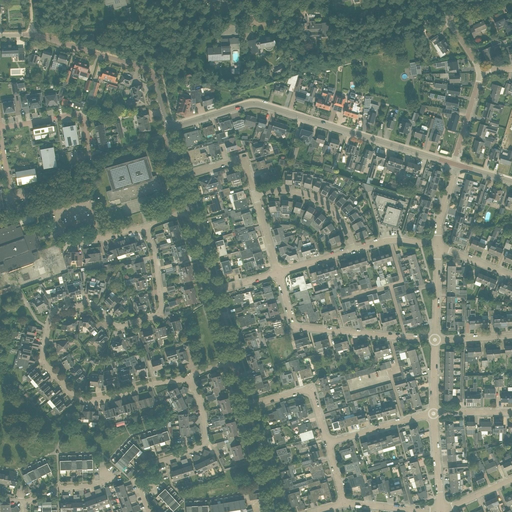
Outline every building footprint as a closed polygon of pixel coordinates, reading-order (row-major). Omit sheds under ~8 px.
[(104,0),(106,5),(113,3),(115,9),(127,6),(125,0),(104,0)] [(493,19),(496,23),(498,28),(503,26),(508,35),(511,33),(511,23),(511,24),(507,16),(504,18),(502,15),(493,19)] [(473,27),(474,28),(470,29),(474,38),(482,35),(480,32),(487,29),(483,21),(480,23),(473,27)] [(315,24),(315,27),(314,27),(314,26),(313,26),(313,27),(310,27),(310,32),(309,32),(309,35),(323,35),(323,37),(328,36),(327,28),(327,23),(322,24),(315,24)] [(429,39),(431,42),(438,37),(436,34),(429,39)] [(259,41),(256,42),(255,40),(248,42),(250,54),(258,52),(258,49),(264,48),(265,49),(266,50),(267,51),(268,51),(269,51),(270,50),(271,50),(272,49),(272,48),(273,47),(273,46),(275,46),(273,36),(264,38),(263,37),(259,38),(259,41)] [(231,50),(239,49),(239,39),(221,40),(221,48),(207,48),(208,62),(231,61),(230,46),(231,46),(231,50)] [(436,45),(443,54),(450,49),(444,40),(436,45)] [(2,50),(2,52),(3,56),(11,56),(11,54),(17,53),(17,51),(17,50),(17,46),(11,46),(11,45),(10,45),(10,46),(8,46),(8,45),(8,46),(2,46),(2,50)] [(483,51),(485,55),(486,54),(489,61),(496,58),(492,47),(483,51)] [(42,66),(46,67),(49,60),(50,60),(52,52),(43,50),(40,60),(42,61),(41,63),(43,64),(42,66)] [(28,65),(34,67),(35,64),(38,56),(32,54),(31,55),(28,65)] [(53,61),(51,69),(55,70),(56,66),(57,63),(63,64),(62,68),(61,71),(65,73),(68,62),(67,61),(67,57),(59,54),(58,56),(57,56),(56,62),(53,61)] [(356,62),(356,56),(343,59),(344,65),(356,62)] [(72,73),(79,75),(82,64),(79,63),(79,62),(74,60),(73,64),(75,64),(74,68),(71,67),(70,70),(73,70),(72,73)] [(459,69),(457,62),(456,62),(456,60),(436,63),(436,68),(448,66),(449,71),(459,69)] [(82,64),(79,75),(88,78),(90,72),(87,72),(89,66),(82,64)] [(281,66),(275,69),(278,74),(284,71),(281,66)] [(62,85),(66,86),(70,72),(66,70),(62,85)] [(103,82),(107,83),(108,80),(110,72),(103,70),(102,76),(99,75),(98,78),(104,80),(103,82)] [(117,81),(115,80),(117,74),(110,72),(108,80),(107,83),(106,86),(107,86),(107,87),(110,88),(111,87),(116,89),(117,85),(116,85),(116,84),(117,84),(117,81)] [(460,83),(460,81),(461,81),(460,78),(460,76),(455,76),(454,73),(440,74),(440,79),(450,78),(450,86),(453,86),(453,83),(460,83)] [(122,76),(120,83),(124,84),(125,81),(131,83),(132,79),(122,76)] [(84,90),(89,91),(92,81),(87,80),(84,90)] [(95,99),(99,84),(92,81),(89,91),(87,97),(95,99)] [(276,88),(275,93),(276,94),(279,95),(279,96),(282,97),(284,89),(286,90),(286,86),(279,84),(279,86),(277,86),(276,88)] [(460,89),(454,88),(454,86),(453,86),(450,86),(436,84),(435,88),(449,90),(448,94),(459,96),(459,94),(460,94),(461,91),(460,91),(460,89)] [(491,97),(493,98),(492,102),(497,103),(501,87),(492,85),(491,89),(494,90),(491,97)] [(124,101),(126,108),(144,104),(142,93),(143,92),(142,86),(140,87),(140,86),(131,88),(133,98),(124,101)] [(196,90),(199,102),(202,101),(203,106),(215,102),(212,95),(205,97),(204,93),(202,94),(200,89),(196,90)] [(298,94),(296,101),(304,103),(305,100),(308,101),(309,97),(306,96),(307,92),(300,90),(298,94)] [(322,108),(325,101),(325,100),(326,97),(327,92),(324,90),(321,99),(318,98),(316,106),(322,108)] [(330,102),(331,98),(332,98),(334,94),(327,92),(326,97),(325,100),(325,101),(322,108),(329,110),(332,102),(330,102)] [(344,115),(351,117),(357,95),(353,93),(351,99),(349,99),(348,103),(349,103),(348,107),(346,107),(344,115)] [(41,107),(40,101),(42,100),(41,94),(35,94),(36,98),(30,100),(29,94),(20,96),(21,104),(28,103),(29,109),(33,109),(37,108),(41,107)] [(56,100),(58,100),(57,96),(54,96),(54,95),(50,95),(50,97),(46,98),(47,107),(53,106),(53,105),(56,105),(56,100)] [(357,95),(351,117),(357,119),(360,110),(358,110),(359,106),(358,106),(359,101),(361,96),(357,95)] [(452,100),(452,98),(438,95),(437,100),(447,102),(446,106),(457,108),(457,106),(458,106),(459,103),(458,103),(458,101),(452,100)] [(177,113),(185,115),(188,108),(189,108),(190,104),(191,105),(191,108),(195,108),(195,99),(190,99),(181,96),(181,97),(180,97),(178,105),(179,105),(177,113)] [(14,107),(16,107),(14,98),(10,99),(11,103),(2,104),(4,114),(15,112),(14,107)] [(373,124),(377,111),(370,109),(371,99),(365,98),(364,112),(369,114),(367,122),(369,122),(368,123),(371,124),(372,123),(373,124)] [(73,109),(82,112),(84,104),(80,103),(79,105),(74,103),(73,109)] [(491,119),(494,111),(499,113),(500,107),(487,103),(484,112),(483,111),(482,116),(483,117),(491,119)] [(446,109),(440,108),(442,113),(446,114),(446,117),(451,118),(448,130),(455,132),(457,123),(457,122),(457,120),(458,121),(459,116),(454,115),(454,114),(455,111),(446,109)] [(146,119),(149,118),(148,112),(136,115),(140,132),(146,131),(150,131),(149,126),(148,127),(148,124),(147,124),(146,119)] [(387,128),(393,130),(397,114),(393,113),(391,120),(389,120),(387,128)] [(254,127),(256,118),(253,117),(249,116),(247,116),(246,120),(245,119),(245,121),(242,120),(240,120),(236,121),(238,131),(243,129),(242,128),(244,128),(245,125),(254,127)] [(427,128),(432,129),(435,119),(429,118),(427,128)] [(399,131),(400,132),(400,133),(403,134),(403,133),(408,134),(409,131),(410,131),(411,125),(406,123),(407,120),(403,119),(402,122),(401,122),(399,128),(400,128),(399,131)] [(232,128),(231,125),(229,120),(219,123),(222,131),(232,128)] [(259,125),(257,125),(256,130),(264,133),(265,128),(267,122),(260,120),(259,125)] [(432,129),(431,133),(434,134),(433,137),(432,142),(438,143),(440,136),(441,136),(444,128),(442,123),(434,120),(432,129)] [(277,133),(276,135),(277,136),(279,137),(281,137),(282,134),(285,135),(288,126),(282,124),(282,125),(280,124),(275,122),(272,131),(275,132),(275,133),(277,133)] [(57,133),(56,126),(53,127),(52,124),(46,125),(47,132),(47,134),(57,133)] [(478,139),(480,139),(485,140),(491,142),(494,143),(495,139),(491,137),(491,138),(485,136),(487,131),(496,134),(498,128),(490,126),(490,127),(480,124),(477,135),(479,136),(478,139)] [(202,128),(204,133),(205,137),(215,133),(212,125),(202,128)] [(40,133),(39,126),(32,127),(34,137),(41,135),(41,133),(40,133)] [(414,136),(425,139),(428,131),(417,128),(414,136)] [(302,130),(300,139),(310,142),(312,136),(313,136),(314,133),(309,131),(309,132),(302,130)] [(191,132),(183,134),(186,147),(187,146),(188,148),(191,147),(193,147),(193,145),(194,144),(193,141),(200,139),(197,131),(191,133),(191,132)] [(313,140),(313,142),(312,144),(312,147),(314,148),(318,149),(320,143),(324,144),(326,138),(318,135),(317,141),(313,140)] [(237,150),(233,137),(229,139),(230,142),(224,144),(227,153),(237,150)] [(334,148),(333,152),(336,153),(337,149),(340,142),(332,139),(330,147),(334,148)] [(489,147),(491,142),(485,140),(480,139),(479,142),(476,141),(472,152),(478,153),(477,157),(482,159),(483,154),(481,153),(484,146),(489,147)] [(491,142),(489,147),(493,148),(489,159),(496,161),(500,148),(494,146),(495,143),(496,144),(497,140),(495,139),(494,143),(491,142)] [(213,147),(212,144),(212,142),(207,143),(208,145),(211,157),(221,154),(219,146),(213,147)] [(268,152),(270,152),(268,145),(267,145),(267,143),(265,142),(252,146),(254,153),(260,152),(262,157),(268,155),(268,152)] [(192,150),(188,151),(190,158),(188,158),(190,162),(191,162),(191,163),(206,158),(208,157),(207,152),(205,153),(205,152),(200,154),(199,148),(205,146),(204,143),(193,147),(191,147),(192,150)] [(349,156),(346,167),(348,168),(348,170),(353,172),(355,163),(353,162),(355,155),(358,156),(359,151),(355,150),(356,147),(350,145),(349,149),(347,148),(345,153),(345,154),(346,155),(349,156)] [(293,147),(289,159),(295,161),(299,148),(293,147)] [(355,170),(363,172),(367,159),(370,160),(373,152),(366,150),(365,153),(364,153),(361,165),(358,164),(357,166),(355,170)] [(500,162),(510,165),(511,158),(511,150),(509,150),(507,156),(502,155),(500,162)] [(335,169),(338,161),(341,154),(337,153),(335,160),(332,168),(332,169),(331,173),(335,174),(336,169),(335,169)] [(379,161),(378,165),(383,166),(386,156),(378,153),(376,160),(379,161)] [(112,167),(105,169),(111,191),(106,192),(109,202),(119,199),(120,204),(125,202),(124,201),(160,190),(156,176),(152,177),(146,157),(139,159),(137,155),(117,161),(111,163),(110,162),(112,167)] [(388,165),(394,167),(397,159),(390,157),(388,165)] [(397,159),(394,167),(393,172),(397,173),(398,170),(400,171),(403,161),(397,159)] [(266,168),(267,170),(273,168),(272,163),(266,164),(264,161),(257,163),(259,170),(266,168)] [(406,171),(412,173),(415,165),(408,163),(406,171)] [(368,177),(373,179),(377,166),(372,164),(368,177)] [(415,165),(412,173),(419,175),(421,167),(415,165)] [(274,168),(273,168),(267,170),(267,173),(260,175),(262,182),(270,180),(268,175),(275,173),(274,168)] [(426,175),(430,176),(439,179),(441,172),(434,170),(433,174),(428,173),(429,169),(425,168),(424,174),(426,175)] [(292,186),(292,180),(292,175),(289,174),(289,171),(284,171),(282,178),(286,180),(286,186),(292,186)] [(228,182),(231,181),(240,179),(238,172),(229,175),(230,175),(226,176),(228,182)] [(301,187),(302,181),(303,176),(299,176),(299,172),(292,172),(292,175),(292,180),(296,180),(295,187),(301,187)] [(309,190),(311,184),(312,179),(309,178),(310,175),(303,174),(303,176),(302,181),(305,182),(303,188),(309,190)] [(211,178),(200,181),(201,186),(203,194),(209,192),(208,190),(216,187),(218,192),(222,191),(222,190),(220,184),(218,178),(218,176),(214,177),(215,179),(211,180),(211,178)] [(430,176),(428,182),(438,185),(438,182),(439,183),(440,180),(439,179),(430,176)] [(318,193),(320,187),(322,183),(319,182),(320,178),(313,177),(312,179),(311,184),(315,185),(312,191),(318,193)] [(240,179),(231,181),(233,187),(241,185),(240,179)] [(466,180),(464,186),(474,189),(480,190),(480,191),(483,192),(485,185),(480,184),(480,187),(473,185),(473,182),(466,180)] [(326,198),(329,192),(331,188),(328,186),(329,183),(323,181),(322,183),(320,187),(323,189),(320,195),(326,198)] [(428,182),(426,188),(436,191),(438,185),(428,182)] [(370,191),(372,186),(363,183),(366,193),(370,191)] [(333,203),(337,198),(340,194),(337,192),(338,189),(333,186),(332,186),(331,188),(329,192),(332,194),(328,199),(333,203)] [(464,186),(463,193),(470,195),(471,191),(474,192),(474,189),(464,186)] [(425,192),(424,194),(427,195),(434,197),(436,191),(426,188),(425,192)] [(486,198),(485,201),(493,203),(494,199),(499,201),(498,204),(501,205),(504,197),(502,196),(503,193),(501,193),(502,191),(494,189),(492,195),(488,193),(486,198)] [(231,194),(233,202),(245,198),(243,191),(231,194)] [(340,209),(344,204),(347,201),(345,198),(347,196),(341,192),(340,194),(337,198),(339,200),(335,205),(340,209)] [(403,212),(406,202),(399,200),(376,193),(374,199),(373,199),(373,200),(374,201),(374,202),(381,225),(384,226),(384,225),(398,229),(403,212)] [(463,193),(461,199),(472,202),(473,198),(471,198),(472,195),(470,195),(463,193)] [(210,196),(212,204),(207,206),(209,213),(221,210),(219,200),(220,199),(218,194),(215,195),(210,196)] [(345,216),(350,212),(354,208),(352,206),(354,203),(353,202),(356,199),(352,195),(347,201),(344,204),(346,207),(341,211),(345,216)] [(245,198),(233,202),(235,210),(248,206),(245,198)] [(419,206),(420,206),(429,209),(431,202),(421,199),(419,206)] [(459,205),(466,207),(470,208),(472,202),(461,199),(459,205)] [(287,201),(287,200),(284,200),(284,201),(282,201),(282,214),(291,214),(292,207),(288,207),(289,201),(287,201)] [(269,202),(270,209),(271,213),(274,212),(275,217),(276,217),(278,217),(278,219),(280,218),(280,207),(276,207),(275,201),(273,202),(273,201),(270,201),(270,202),(269,202)] [(296,216),(302,217),(304,211),(301,209),(302,204),(301,204),(301,203),(298,202),(298,203),(296,202),(294,212),(297,213),(296,216)] [(458,208),(457,210),(458,211),(457,212),(462,213),(465,214),(466,207),(459,205),(459,208),(458,208)] [(420,212),(420,213),(427,215),(429,209),(420,206),(419,209),(418,208),(417,212),(420,212)] [(307,211),(303,218),(308,221),(305,225),(308,227),(311,223),(313,221),(315,217),(312,215),(315,210),(314,209),(314,208),(311,207),(310,207),(307,211)] [(351,223),(356,220),(360,217),(358,214),(360,212),(356,207),(354,208),(350,212),(353,214),(347,218),(351,223)] [(242,217),(243,221),(251,218),(249,212),(241,215),(239,215),(240,218),(242,217)] [(420,213),(418,219),(426,221),(427,215),(420,213)] [(323,214),(323,215),(321,214),(315,222),(317,224),(316,226),(320,230),(325,225),(322,222),(326,218),(325,217),(326,216),(323,214)] [(458,216),(456,222),(463,224),(464,221),(464,220),(469,222),(471,217),(464,215),(459,214),(459,216),(458,216)] [(355,231),(360,228),(365,226),(363,223),(366,221),(362,216),(360,217),(356,220),(358,223),(352,226),(355,231)] [(251,218),(243,221),(245,227),(253,225),(251,218)] [(416,218),(414,224),(424,227),(426,221),(418,219),(416,218)] [(216,221),(212,223),(214,233),(215,233),(220,231),(229,229),(227,224),(225,225),(224,219),(216,221)] [(166,223),(163,224),(164,229),(166,228),(168,235),(170,235),(179,232),(177,225),(172,227),(171,222),(172,222),(172,221),(166,223)] [(456,222),(454,229),(464,231),(466,225),(463,224),(456,222)] [(0,271),(1,273),(8,271),(8,272),(33,263),(32,261),(39,259),(37,252),(41,250),(34,231),(23,235),(20,227),(16,228),(14,224),(0,229),(0,271)] [(320,231),(326,239),(332,235),(330,232),(335,229),(334,227),(335,227),(333,224),(332,225),(331,224),(320,231)] [(424,227),(414,224),(412,230),(415,231),(415,232),(422,234),(424,227)] [(275,235),(275,236),(284,234),(283,230),(290,227),(290,225),(281,225),(277,226),(278,228),(273,230),(274,232),(274,233),(274,235),(275,235)] [(365,226),(360,228),(362,231),(356,234),(358,240),(368,236),(367,232),(370,231),(367,225),(365,226)] [(454,229),(452,235),(462,238),(464,231),(454,229)] [(242,234),(245,242),(257,238),(255,231),(242,234)] [(171,238),(169,239),(170,243),(173,242),(172,241),(181,239),(179,232),(170,235),(171,238)] [(282,241),(283,244),(287,243),(287,242),(293,238),(293,235),(285,237),(284,234),(275,236),(275,237),(276,240),(277,243),(282,241)] [(331,243),(328,244),(330,249),(337,247),(336,244),(341,241),(341,240),(342,240),(340,237),(339,237),(339,235),(329,239),(331,243)] [(462,238),(452,235),(451,241),(458,243),(457,244),(463,246),(464,244),(466,245),(469,240),(466,239),(462,238)] [(137,242),(131,244),(134,252),(137,250),(142,249),(140,241),(138,236),(135,237),(137,242)] [(310,243),(307,244),(310,255),(311,255),(314,255),(314,254),(317,253),(316,251),(319,250),(317,244),(311,237),(309,238),(310,243)] [(257,238),(245,242),(247,250),(259,246),(257,238)] [(124,240),(121,241),(123,248),(125,254),(134,252),(131,244),(126,246),(124,240)] [(215,242),(217,249),(225,247),(227,246),(226,242),(224,243),(223,240),(215,242)] [(299,240),(298,248),(299,253),(302,252),(303,257),(306,256),(306,257),(309,256),(309,255),(310,255),(307,244),(303,245),(301,240),(299,240)] [(470,247),(476,250),(480,242),(474,240),(470,247)] [(118,248),(114,249),(116,257),(117,260),(126,257),(125,254),(123,248),(121,241),(118,242),(117,242),(118,248)] [(480,242),(476,250),(482,252),(486,244),(480,242)] [(282,258),(285,259),(292,247),(288,244),(287,243),(283,244),(284,247),(279,248),(280,253),(280,256),(281,256),(281,257),(283,257),(282,258)] [(116,257),(114,249),(109,251),(107,245),(104,246),(106,252),(104,252),(107,260),(116,257)] [(172,256),(177,255),(187,252),(185,245),(176,248),(176,247),(175,245),(170,246),(171,248),(171,249),(172,256)] [(492,245),(488,253),(489,253),(488,254),(492,255),(492,254),(494,255),(498,247),(492,245)] [(98,253),(93,254),(94,262),(103,260),(102,253),(101,247),(98,247),(98,253)] [(225,247),(217,249),(219,257),(227,255),(225,247)] [(292,247),(285,259),(288,261),(288,260),(290,261),(291,261),(293,261),(293,260),(298,259),(297,254),(299,253),(298,248),(296,249),(292,247)] [(498,247),(494,255),(500,257),(503,250),(498,247)] [(253,256),(254,261),(263,258),(261,252),(253,254),(252,251),(247,253),(241,255),(241,257),(242,260),(253,256)] [(65,255),(63,258),(66,266),(70,266),(70,261),(76,261),(76,266),(82,266),(81,260),(81,255),(78,255),(78,252),(70,252),(70,255),(65,255)] [(177,255),(178,259),(177,260),(178,264),(183,263),(182,261),(188,259),(187,252),(177,255)] [(408,259),(409,263),(417,260),(415,254),(412,255),(412,252),(407,254),(407,255),(404,257),(405,260),(408,259)] [(391,253),(384,255),(387,262),(390,261),(392,266),(395,265),(391,253)] [(94,262),(93,254),(84,255),(85,263),(94,262)] [(381,256),(378,257),(381,267),(388,265),(387,262),(384,255),(383,254),(381,255),(381,256)] [(363,272),(366,271),(364,266),(368,265),(366,257),(359,259),(363,272)] [(381,267),(378,257),(372,259),(374,266),(373,266),(374,269),(378,268),(379,271),(380,274),(379,274),(381,281),(380,281),(382,286),(386,284),(381,267)] [(263,258),(254,261),(256,267),(265,264),(263,258)] [(362,278),(365,278),(364,276),(363,272),(359,259),(353,261),(355,268),(359,267),(362,278)] [(220,263),(224,275),(228,274),(228,277),(240,274),(238,268),(231,269),(228,260),(220,263)] [(410,265),(411,269),(419,266),(417,260),(409,263),(406,264),(406,266),(410,265)] [(122,263),(124,269),(133,266),(131,261),(122,263)] [(352,269),(355,268),(353,261),(347,263),(350,274),(351,277),(354,276),(352,269)] [(143,262),(134,264),(137,274),(146,272),(143,262)] [(347,275),(350,274),(347,263),(344,264),(344,263),(340,264),(341,265),(340,265),(342,272),(346,271),(347,275)] [(182,272),(183,275),(192,273),(190,266),(183,268),(183,265),(178,266),(180,272),(182,272)] [(332,280),(334,285),(335,289),(338,288),(340,288),(340,285),(337,285),(335,279),(334,275),(338,274),(336,266),(335,267),(335,266),(334,266),(332,266),(332,267),(329,268),(332,280)] [(412,271),(413,274),(420,272),(420,271),(421,271),(420,268),(419,268),(419,266),(411,269),(408,269),(409,272),(412,271)] [(330,280),(332,280),(329,268),(322,270),(325,278),(328,277),(330,280)] [(321,279),(325,278),(322,270),(322,269),(319,270),(319,271),(316,272),(320,283),(322,283),(321,279)] [(317,284),(320,283),(316,272),(310,274),(312,281),(315,280),(317,284)] [(413,274),(414,281),(422,278),(420,272),(413,274)] [(183,275),(181,276),(183,283),(185,283),(185,282),(194,280),(192,273),(183,275)] [(476,281),(482,284),(485,276),(479,274),(476,281)] [(366,283),(368,288),(368,290),(372,289),(369,277),(368,277),(367,275),(364,276),(365,278),(366,283)] [(125,280),(127,285),(135,282),(138,291),(147,288),(145,280),(143,280),(142,276),(125,280)] [(299,285),(301,291),(307,289),(303,276),(290,280),(292,287),(299,285)] [(482,284),(488,286),(491,278),(485,276),(482,284)] [(422,278),(414,281),(416,287),(424,285),(422,278)] [(491,278),(488,286),(494,288),(497,281),(491,278)] [(95,287),(94,294),(99,295),(100,294),(103,294),(103,292),(105,283),(100,282),(100,280),(96,279),(95,281),(95,282),(95,287)] [(65,280),(63,281),(63,283),(65,291),(68,290),(69,298),(76,297),(75,296),(73,286),(73,285),(70,286),(70,284),(66,285),(65,280)] [(86,284),(85,289),(88,289),(87,294),(93,295),(94,294),(95,287),(95,282),(87,281),(86,284)] [(405,285),(404,285),(406,292),(407,292),(412,291),(411,288),(410,288),(408,282),(404,283),(405,285)] [(54,286),(55,288),(58,299),(64,298),(63,296),(66,296),(65,291),(63,283),(62,284),(59,284),(59,285),(54,286)] [(254,290),(251,291),(252,298),(263,295),(273,292),(271,286),(269,286),(267,283),(263,284),(264,287),(263,288),(264,291),(255,294),(254,290)] [(345,289),(347,296),(351,295),(351,292),(355,291),(353,283),(348,285),(349,287),(345,289)] [(499,291),(505,293),(508,285),(508,284),(505,283),(504,284),(502,283),(499,291)] [(447,287),(447,289),(448,289),(448,292),(451,292),(451,293),(455,293),(455,294),(456,294),(456,295),(467,295),(467,291),(465,291),(459,291),(459,289),(455,289),(455,286),(448,285),(448,286),(447,286),(447,287)] [(182,291),(184,298),(195,295),(193,288),(187,290),(185,286),(180,288),(181,291),(182,291)] [(55,288),(47,290),(49,297),(51,297),(52,302),(58,301),(58,299),(55,288)] [(340,288),(338,288),(341,298),(347,296),(345,289),(345,288),(341,289),(340,288)] [(303,298),(304,304),(304,305),(311,303),(307,289),(301,291),(294,293),(296,300),(303,298)] [(385,293),(381,295),(383,301),(387,300),(386,297),(391,296),(389,290),(388,289),(384,291),(385,293)] [(248,300),(250,308),(255,307),(255,306),(254,303),(252,298),(251,291),(233,297),(234,299),(233,300),(235,306),(237,305),(237,304),(240,303),(240,302),(248,300)] [(149,305),(146,296),(148,295),(147,292),(138,294),(139,300),(133,302),(136,311),(138,311),(138,312),(146,309),(146,306),(149,305)] [(274,298),(273,292),(263,295),(264,298),(266,297),(267,300),(274,298)] [(404,295),(406,302),(416,299),(414,292),(404,295)] [(104,302),(109,307),(110,305),(113,307),(120,300),(115,295),(112,293),(111,293),(110,293),(109,294),(106,297),(107,298),(104,302)] [(195,295),(184,298),(186,306),(188,305),(188,304),(197,302),(195,295)] [(36,300),(32,303),(36,310),(37,310),(39,313),(42,311),(40,308),(41,307),(44,305),(45,307),(48,305),(43,296),(38,299),(39,301),(37,302),(36,300)] [(365,305),(363,298),(360,299),(359,298),(357,299),(359,307),(365,305)] [(409,303),(410,307),(418,305),(416,299),(406,302),(406,304),(409,303)] [(347,311),(345,302),(341,304),(342,309),(338,310),(340,316),(342,315),(344,323),(350,321),(348,313),(347,311)] [(267,305),(269,312),(278,309),(276,303),(267,305)] [(304,305),(304,304),(298,306),(300,314),(306,312),(310,322),(319,320),(317,312),(314,312),(311,303),(304,305)] [(410,307),(412,313),(419,311),(418,305),(410,307)] [(114,312),(118,317),(125,310),(120,306),(114,312)] [(250,308),(248,309),(249,313),(254,312),(255,316),(257,315),(256,311),(256,310),(255,307),(250,308)] [(332,311),(329,311),(328,312),(331,319),(338,317),(335,309),(335,310),(334,307),(331,307),(332,311)] [(384,318),(381,319),(383,327),(387,326),(388,327),(390,326),(390,325),(386,309),(385,307),(382,308),(384,313),(383,313),(384,318)] [(389,308),(386,309),(390,325),(397,323),(395,315),(392,316),(389,308)] [(278,309),(269,312),(267,312),(269,319),(279,315),(278,309)] [(328,312),(329,311),(328,309),(324,310),(324,311),(321,312),(322,313),(324,321),(331,319),(328,312)] [(355,311),(348,313),(350,321),(357,319),(355,311)] [(370,311),(367,312),(370,323),(377,321),(375,312),(371,313),(370,311)] [(412,313),(413,318),(413,319),(421,316),(419,311),(412,313)] [(370,323),(367,312),(364,313),(360,314),(364,325),(370,323)] [(253,324),(250,314),(238,318),(241,328),(253,324)] [(413,319),(413,318),(412,319),(412,321),(413,325),(423,323),(421,316),(413,319)] [(78,326),(78,331),(82,332),(82,327),(85,327),(89,331),(91,333),(95,329),(94,327),(96,325),(89,318),(83,318),(83,321),(79,321),(78,326)] [(65,321),(64,322),(62,322),(62,325),(61,330),(69,331),(70,328),(72,328),(73,330),(77,329),(77,321),(70,320),(70,319),(65,321)] [(172,326),(169,327),(173,340),(175,340),(174,337),(176,336),(175,331),(182,329),(180,323),(180,320),(171,323),(172,326)] [(272,323),(274,329),(283,326),(281,320),(272,323)] [(455,322),(447,322),(447,328),(449,328),(449,331),(458,331),(458,322),(455,322)] [(28,326),(26,334),(34,336),(36,327),(28,326)] [(158,332),(155,333),(158,345),(162,344),(161,337),(168,335),(166,326),(157,329),(158,332)] [(283,326),(274,329),(275,332),(273,333),(273,336),(272,336),(272,335),(264,337),(265,342),(276,339),(275,335),(284,333),(283,326)] [(141,337),(145,353),(149,352),(147,344),(146,344),(146,342),(154,339),(151,330),(142,333),(143,336),(141,337)] [(246,338),(244,339),(245,342),(247,341),(250,349),(257,347),(255,339),(257,338),(256,332),(245,335),(246,338)] [(89,341),(92,344),(94,342),(102,349),(105,346),(103,343),(108,338),(103,333),(100,336),(97,333),(89,341)] [(22,337),(20,342),(32,344),(34,336),(26,334),(25,338),(22,337)] [(135,335),(123,339),(126,349),(129,348),(128,346),(132,345),(131,343),(136,341),(139,341),(138,336),(135,336),(135,335)] [(308,337),(301,339),(303,346),(310,344),(308,337)] [(126,349),(123,339),(123,338),(119,339),(119,343),(113,341),(111,346),(112,350),(116,351),(117,353),(126,350),(126,349)] [(303,346),(301,339),(294,341),(297,351),(300,350),(299,347),(303,346)] [(328,339),(321,341),(323,348),(330,346),(328,339)] [(59,344),(57,344),(57,353),(59,353),(59,354),(62,354),(62,352),(66,352),(66,348),(69,347),(69,340),(63,340),(58,341),(59,344)] [(317,354),(324,352),(324,351),(323,348),(321,341),(314,343),(317,354)] [(347,341),(341,343),(343,350),(349,348),(347,341)] [(23,347),(22,351),(30,353),(32,344),(20,342),(19,347),(23,347)] [(165,352),(166,356),(167,360),(171,359),(172,362),(178,360),(177,358),(180,358),(181,364),(186,363),(185,360),(188,359),(186,351),(185,351),(185,350),(190,348),(189,343),(183,344),(184,348),(175,350),(174,351),(173,350),(165,352)] [(343,350),(341,343),(334,345),(336,352),(343,350)] [(367,343),(360,345),(364,357),(371,355),(369,351),(369,350),(367,343)] [(364,357),(360,345),(354,347),(356,356),(359,355),(360,356),(361,359),(364,358),(364,357)] [(384,345),(380,346),(383,357),(384,357),(384,356),(390,355),(387,345),(384,346),(384,345)] [(383,357),(380,346),(376,347),(377,348),(374,349),(377,359),(383,357)] [(409,358),(417,356),(415,349),(405,352),(406,358),(409,358)] [(19,351),(17,360),(19,361),(18,366),(18,367),(28,365),(27,362),(28,362),(30,353),(22,351),(19,351)] [(149,352),(145,353),(147,361),(151,360),(150,357),(153,356),(152,351),(149,352)] [(247,358),(248,364),(257,362),(256,358),(260,357),(258,351),(252,352),(253,356),(247,358)] [(62,362),(66,370),(74,365),(70,359),(72,358),(69,353),(61,359),(63,361),(62,362)] [(409,358),(411,364),(419,362),(417,356),(409,358)] [(129,358),(131,366),(133,373),(135,372),(136,375),(143,373),(143,374),(147,373),(144,364),(138,366),(137,362),(135,361),(132,362),(131,357),(128,358),(129,358)] [(133,375),(133,373),(131,366),(129,358),(125,359),(126,362),(125,362),(127,368),(124,369),(124,368),(120,370),(120,372),(118,373),(119,377),(121,376),(122,380),(128,378),(128,376),(133,375)] [(151,362),(153,371),(162,368),(160,360),(151,362)] [(257,369),(258,372),(264,370),(262,364),(258,365),(257,362),(248,364),(250,371),(257,369)] [(74,369),(71,372),(74,376),(73,377),(79,384),(82,381),(84,384),(86,379),(84,377),(81,373),(82,372),(82,370),(78,366),(74,369)] [(420,367),(412,369),(409,370),(410,373),(413,372),(414,376),(422,374),(420,367)] [(29,383),(32,380),(38,374),(33,368),(27,373),(28,375),(26,377),(26,380),(29,383)] [(299,371),(300,375),(301,379),(313,376),(310,368),(299,371)] [(105,379),(107,384),(112,383),(111,382),(116,381),(113,369),(108,371),(108,374),(106,375),(107,378),(105,379)] [(252,378),(254,384),(263,382),(262,378),(266,377),(264,370),(258,372),(259,376),(252,378)] [(279,373),(280,376),(283,385),(294,382),(292,373),(284,375),(283,372),(279,373)] [(215,376),(214,373),(210,375),(210,378),(209,378),(210,382),(212,382),(213,385),(222,382),(220,376),(215,377),(215,376)] [(32,380),(38,386),(44,381),(49,377),(47,375),(42,379),(38,374),(32,380)] [(89,386),(98,387),(98,383),(102,384),(103,375),(98,374),(98,378),(90,378),(89,386)] [(319,379),(321,385),(334,382),(334,381),(333,379),(330,379),(329,376),(319,379)] [(321,385),(323,392),(330,390),(329,386),(335,384),(338,383),(338,380),(334,381),(334,382),(321,385)] [(409,389),(416,387),(416,385),(417,384),(415,380),(414,381),(407,383),(408,386),(406,387),(406,389),(409,389)] [(42,394),(50,388),(44,381),(38,386),(35,389),(41,395),(42,394)] [(206,396),(207,399),(215,397),(219,396),(217,391),(224,389),(222,382),(213,385),(213,388),(212,389),(213,393),(214,393),(214,394),(206,396)] [(263,382),(254,384),(256,390),(263,388),(264,392),(270,390),(268,383),(263,384),(263,382)] [(473,402),(473,388),(470,388),(470,395),(467,395),(467,386),(464,385),(464,395),(466,395),(466,402),(473,402)] [(410,395),(411,395),(418,393),(416,387),(409,389),(410,392),(407,393),(408,396),(410,395)] [(48,401),(49,400),(60,391),(58,389),(54,392),(50,388),(42,394),(44,397),(45,397),(48,401)] [(168,392),(170,397),(180,392),(181,389),(178,391),(177,388),(168,392)] [(485,389),(485,393),(485,398),(495,398),(495,388),(485,389)] [(170,397),(173,402),(182,398),(180,395),(183,394),(184,393),(186,394),(187,391),(182,389),(181,389),(180,392),(170,397)] [(323,392),(325,398),(338,394),(343,393),(342,390),(331,393),(330,390),(323,392)] [(49,400),(55,406),(61,401),(58,397),(62,393),(60,391),(49,400)] [(410,402),(420,399),(418,393),(411,395),(411,398),(406,400),(407,403),(410,402)] [(325,398),(326,405),(334,403),(334,402),(333,399),(338,397),(338,394),(325,398)] [(378,394),(371,396),(372,399),(377,418),(384,416),(382,409),(380,403),(377,404),(375,398),(378,397),(378,394)] [(153,397),(145,399),(147,407),(151,406),(156,404),(153,397)] [(173,402),(175,407),(185,402),(186,399),(183,401),(182,398),(173,402)] [(219,404),(220,408),(230,405),(228,398),(219,401),(219,400),(217,401),(218,405),(219,404)] [(145,399),(136,402),(138,409),(147,407),(145,399)] [(178,412),(178,413),(189,410),(188,407),(186,407),(185,405),(188,403),(191,404),(192,401),(186,399),(185,402),(175,407),(178,412)] [(377,418),(372,399),(369,400),(371,408),(368,409),(371,420),(377,418)] [(420,399),(410,402),(412,408),(422,405),(420,399)] [(121,400),(117,401),(121,414),(130,412),(128,404),(122,405),(121,400)] [(360,423),(366,421),(364,414),(363,414),(361,407),(358,408),(356,400),(353,401),(355,406),(360,423)] [(61,401),(55,406),(55,407),(53,409),(53,410),(53,411),(56,413),(57,414),(58,414),(59,415),(61,414),(67,408),(72,405),(69,402),(65,406),(61,401)] [(116,407),(111,409),(113,416),(121,414),(117,401),(115,401),(116,407)] [(334,403),(326,405),(328,411),(338,408),(336,401),(334,402),(334,403)] [(136,402),(128,404),(130,412),(138,409),(136,402)] [(289,408),(286,409),(288,416),(295,414),(298,413),(306,410),(307,410),(306,406),(305,407),(304,404),(304,402),(301,403),(301,405),(296,406),(297,408),(293,410),(293,409),(290,410),(289,408)] [(80,419),(89,420),(89,411),(84,411),(84,405),(80,405),(80,411),(80,419)] [(113,416),(111,409),(105,410),(104,405),(101,406),(104,419),(113,416)] [(211,420),(212,422),(224,419),(223,414),(232,412),(230,405),(220,408),(218,408),(217,410),(218,412),(220,414),(221,415),(218,416),(219,418),(211,420)] [(395,405),(388,407),(390,414),(397,412),(395,405)] [(89,411),(89,420),(89,422),(98,422),(98,415),(100,414),(100,411),(98,411),(98,406),(95,406),(95,412),(89,411)] [(355,416),(351,418),(353,425),(360,423),(355,406),(352,407),(354,415),(354,414),(355,416)] [(289,419),(288,416),(286,409),(285,407),(276,409),(277,412),(266,415),(269,423),(279,420),(280,422),(285,420),(285,419),(287,418),(287,419),(289,419)] [(388,407),(382,409),(384,416),(390,414),(388,407)] [(178,415),(178,421),(189,419),(191,421),(192,421),(195,416),(193,415),(191,417),(188,417),(188,414),(189,414),(189,410),(178,413),(179,413),(178,413),(178,415)] [(306,410),(298,413),(299,416),(296,417),(297,420),(308,417),(306,410)] [(340,429),(337,415),(335,411),(330,412),(331,416),(334,415),(334,418),(333,418),(335,422),(332,423),(334,430),(340,429)] [(340,415),(337,415),(340,429),(347,427),(344,417),(344,416),(340,417),(340,415)] [(350,415),(344,417),(347,427),(353,425),(351,418),(350,415)] [(222,432),(227,431),(236,428),(234,421),(226,424),(225,423),(226,423),(224,419),(212,422),(213,428),(221,426),(223,425),(224,427),(221,428),(222,432)] [(445,424),(446,431),(454,430),(461,429),(461,430),(464,429),(463,426),(454,427),(453,424),(453,421),(447,422),(446,422),(446,424),(445,424)] [(496,422),(495,422),(495,429),(493,429),(493,433),(499,433),(503,433),(503,429),(503,422),(499,422),(499,421),(496,421),(496,422)] [(467,423),(467,428),(467,433),(471,434),(471,430),(475,430),(475,422),(467,423)] [(480,431),(487,431),(487,434),(491,434),(491,422),(480,422),(480,431)] [(297,426),(300,434),(312,430),(310,423),(297,426)] [(165,432),(162,433),(164,442),(170,440),(165,426),(163,427),(165,432)] [(411,434),(406,435),(406,438),(408,437),(411,436),(419,434),(418,431),(419,431),(418,426),(417,427),(413,428),(413,429),(410,430),(411,434)] [(278,443),(279,445),(286,443),(284,436),(282,437),(281,433),(282,433),(280,427),(271,430),(272,436),(274,436),(276,443),(277,443),(278,443)] [(160,428),(155,430),(157,435),(156,435),(159,443),(164,442),(162,433),(160,428)] [(238,435),(237,432),(238,432),(237,431),(236,428),(227,431),(228,434),(226,435),(228,443),(233,442),(231,437),(238,435)] [(295,442),(297,447),(303,445),(302,441),(314,438),(312,430),(300,434),(302,441),(295,442)] [(149,447),(146,438),(145,433),(142,434),(144,439),(141,440),(144,448),(149,447)] [(398,433),(392,435),(394,442),(400,440),(398,433)] [(411,436),(408,437),(410,441),(409,441),(409,443),(413,442),(420,440),(419,434),(411,436)] [(392,435),(385,437),(387,444),(388,444),(391,443),(392,447),(395,447),(394,442),(392,435)] [(385,437),(379,439),(382,450),(389,448),(388,444),(387,444),(385,437)] [(379,439),(373,440),(376,452),(377,452),(377,453),(378,452),(378,451),(382,450),(379,439)] [(373,440),(367,442),(370,454),(376,452),(373,440)] [(413,442),(415,448),(415,449),(422,447),(420,440),(413,442)] [(131,446),(129,448),(136,454),(140,450),(129,441),(127,443),(131,446)] [(370,454),(367,442),(361,444),(364,453),(367,452),(368,454),(370,454)] [(308,447),(310,453),(318,451),(316,444),(308,447)] [(128,450),(126,452),(132,458),(136,454),(129,448),(125,445),(124,447),(128,450)] [(232,454),(232,455),(242,452),(240,445),(231,447),(228,447),(229,450),(228,451),(228,452),(229,455),(232,454)] [(353,463),(362,461),(362,460),(360,456),(357,457),(358,458),(357,458),(353,446),(350,446),(351,448),(340,451),(342,458),(345,458),(344,456),(350,454),(353,463)] [(415,449),(415,448),(412,449),(414,456),(417,455),(417,454),(424,453),(422,447),(415,449)] [(490,454),(493,461),(497,459),(494,452),(493,452),(491,447),(486,449),(489,454),(490,454)] [(286,448),(277,450),(278,456),(280,456),(282,463),(289,461),(288,457),(291,456),(290,452),(288,453),(286,448)] [(124,454),(122,456),(129,463),(132,458),(126,452),(122,449),(120,451),(124,454)] [(318,451),(310,453),(310,456),(308,457),(309,460),(320,457),(318,451)] [(476,462),(479,470),(483,468),(476,451),(471,452),(476,462)] [(242,452),(232,455),(233,458),(232,458),(233,464),(240,463),(240,462),(239,462),(238,460),(243,458),(242,452)] [(118,460),(125,467),(127,468),(128,466),(127,465),(129,463),(122,456),(118,453),(116,455),(120,458),(118,460)] [(206,460),(203,461),(208,470),(213,468),(208,457),(209,455),(203,453),(202,455),(205,456),(205,457),(206,460)] [(209,455),(208,457),(213,468),(218,465),(213,456),(211,458),(209,455)] [(125,467),(118,460),(115,457),(113,459),(117,462),(115,464),(121,471),(125,467)] [(199,459),(193,457),(192,460),(195,461),(197,464),(194,466),(198,475),(201,473),(202,476),(204,475),(203,472),(198,462),(199,459)] [(506,459),(508,462),(503,464),(506,471),(511,468),(511,466),(511,465),(511,458),(511,457),(506,459)] [(45,465),(42,466),(46,474),(51,472),(45,459),(42,460),(45,465)] [(186,459),(183,460),(189,477),(194,475),(191,465),(189,466),(186,459)] [(199,459),(198,462),(203,472),(208,470),(203,461),(201,462),(199,459)] [(183,468),(180,469),(183,478),(189,477),(183,460),(181,460),(183,468)] [(409,470),(412,469),(419,467),(417,461),(413,463),(412,460),(410,461),(411,465),(408,466),(409,470)] [(483,462),(488,474),(498,469),(494,461),(489,463),(488,460),(483,462)] [(40,467),(37,468),(41,476),(46,474),(42,466),(40,461),(38,462),(40,467)] [(357,477),(362,476),(359,466),(360,465),(363,463),(362,461),(353,463),(344,465),(346,473),(355,470),(357,477)] [(176,462),(173,463),(178,480),(183,478),(180,469),(178,469),(176,462)] [(309,467),(311,473),(323,470),(321,463),(315,465),(314,462),(309,464),(302,466),(303,469),(309,467)] [(35,469),(32,471),(36,479),(41,476),(37,468),(35,463),(33,465),(35,469)] [(178,480),(173,463),(170,464),(173,471),(170,472),(173,481),(178,480)] [(30,472),(27,473),(31,481),(36,479),(32,471),(30,466),(28,467),(30,472)] [(412,469),(413,475),(421,473),(419,467),(412,469)] [(31,481),(27,473),(25,468),(23,469),(25,474),(22,475),(26,484),(31,481)] [(475,478),(478,484),(485,481),(481,472),(475,474),(472,468),(471,469),(472,477),(475,476),(475,478)] [(280,473),(282,480),(291,478),(291,477),(289,470),(280,473)] [(311,473),(309,473),(308,473),(305,474),(306,478),(309,477),(310,477),(312,477),(313,479),(325,476),(323,470),(311,473)] [(1,484),(9,485),(11,472),(9,471),(8,476),(3,475),(1,484)] [(11,472),(9,485),(15,486),(17,477),(13,477),(14,472),(11,472)] [(413,475),(415,481),(422,479),(421,473),(413,475)] [(366,496),(371,495),(368,486),(365,487),(362,476),(357,477),(354,478),(348,480),(351,488),(359,486),(361,492),(365,491),(366,496)] [(385,493),(388,492),(387,488),(385,481),(383,476),(380,477),(382,483),(377,484),(379,492),(384,491),(385,493)] [(291,486),(292,490),(298,488),(298,487),(308,485),(308,484),(307,481),(293,485),(292,482),(295,481),(294,477),(291,478),(282,480),(282,481),(283,485),(284,485),(284,488),(291,486)] [(374,494),(379,492),(377,484),(376,482),(372,482),(371,479),(367,480),(368,486),(371,495),(372,497),(375,496),(374,494)] [(415,481),(417,487),(424,485),(422,479),(415,481)] [(387,488),(388,492),(389,499),(393,498),(392,495),(397,494),(395,485),(390,486),(389,480),(388,481),(388,480),(385,481),(387,488)] [(394,483),(395,485),(397,494),(402,492),(403,495),(406,494),(402,480),(399,481),(399,482),(394,483)] [(310,491),(311,495),(329,490),(327,482),(320,484),(321,488),(310,491)] [(114,488),(116,493),(132,487),(131,484),(124,487),(123,485),(114,488)] [(417,487),(418,493),(426,491),(424,485),(417,487)] [(116,493),(117,498),(127,495),(126,493),(133,490),(132,487),(116,493)] [(97,489),(103,506),(104,509),(106,508),(105,505),(108,504),(105,495),(102,495),(100,488),(97,489)] [(162,499),(168,493),(172,490),(171,488),(167,491),(165,489),(158,495),(162,499)] [(287,495),(288,502),(297,499),(296,496),(300,494),(298,488),(292,490),(293,493),(287,495)] [(97,498),(94,498),(98,508),(103,506),(97,489),(94,490),(97,498)] [(330,493),(329,490),(311,495),(313,502),(317,501),(316,497),(324,495),(325,499),(331,497),(333,496),(332,493),(330,493)] [(426,491),(418,493),(420,500),(428,498),(426,491)] [(90,492),(87,493),(93,510),(98,508),(94,498),(92,499),(90,492)] [(162,499),(165,503),(172,497),(176,494),(174,492),(170,495),(168,493),(162,499)] [(93,510),(87,493),(84,494),(86,501),(84,502),(88,511),(93,510)] [(117,498),(119,503),(136,497),(135,494),(128,497),(127,495),(117,498)] [(165,503),(169,507),(176,501),(180,498),(178,496),(174,499),(172,497),(165,503)] [(119,503),(121,508),(130,505),(130,503),(137,500),(136,497),(119,503)] [(496,498),(491,500),(494,507),(496,511),(500,511),(497,505),(499,504),(496,498)] [(218,511),(217,504),(217,502),(216,499),(214,499),(214,501),(214,505),(210,505),(210,511),(218,511)] [(298,510),(305,508),(304,503),(303,504),(302,501),(298,502),(297,499),(288,502),(290,508),(297,506),(298,510)] [(176,501),(169,507),(173,511),(183,501),(182,500),(178,503),(176,501)] [(496,511),(494,507),(491,500),(485,503),(488,509),(491,508),(493,511),(496,511)] [(9,502),(0,501),(0,503),(0,505),(0,510),(0,511),(11,510),(12,511),(14,511),(18,508),(16,506),(14,508),(13,508),(10,508),(10,505),(10,502),(9,502)]
